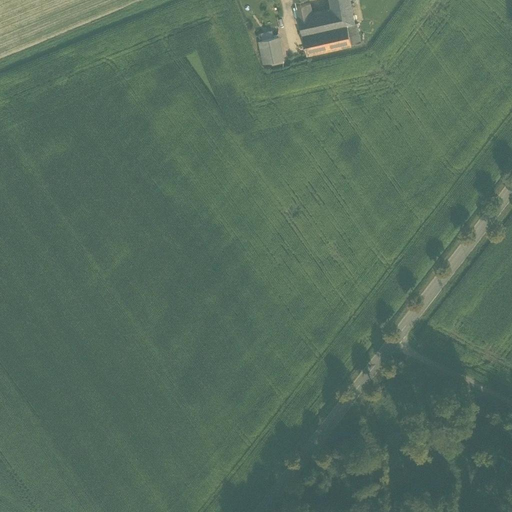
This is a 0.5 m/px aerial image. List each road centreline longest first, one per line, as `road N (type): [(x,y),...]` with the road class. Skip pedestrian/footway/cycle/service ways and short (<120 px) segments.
road 1 (tertiary): [(263,511),(394,341)]
road 2 (tertiary): [(394,341),(511,189)]
road 3 (residential): [(511,400),(394,341)]
